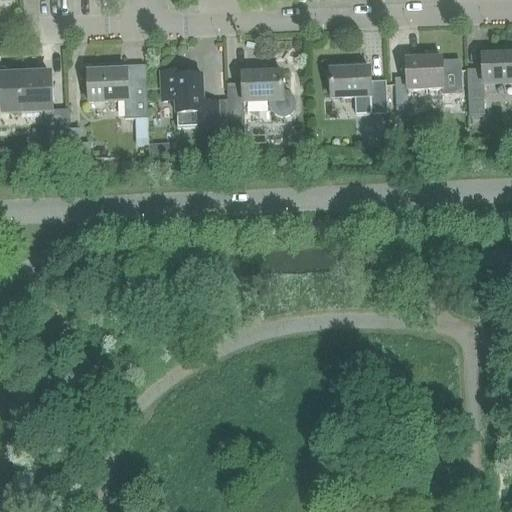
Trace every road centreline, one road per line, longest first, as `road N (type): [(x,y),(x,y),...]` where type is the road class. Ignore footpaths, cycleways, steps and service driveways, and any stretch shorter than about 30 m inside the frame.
road 1 (unclassified): [(11,213),(511,190)]
road 2 (residential): [(144,25),(511,11)]
